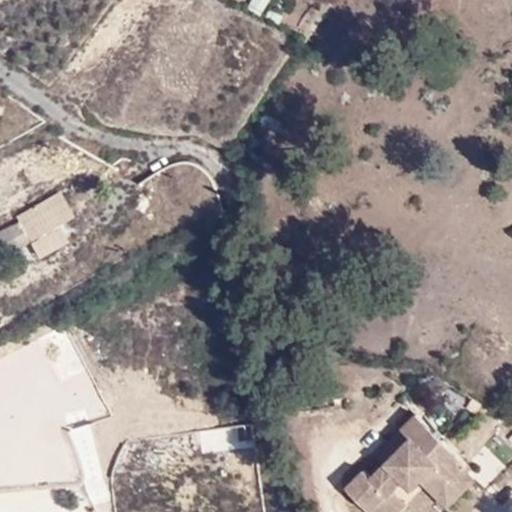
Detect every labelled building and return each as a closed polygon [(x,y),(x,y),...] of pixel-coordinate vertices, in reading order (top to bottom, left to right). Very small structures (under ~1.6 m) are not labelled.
[(261,17),(269,0),(251,0),(246,10),(261,17)] [(20,222),(30,240),(56,226),(75,216),(63,195),(18,219),(20,222)] [(10,250),(30,240),(20,222),(0,232),(10,250)] [(56,226),(30,240),(38,256),(64,242),(56,226)] [(443,499),(469,473),(458,461),(462,457),(412,407),(385,435),(393,445),(383,455),(368,470),(360,462),(341,483),(364,505),(386,483),(399,471),(409,480),(417,473),(443,499)] [(385,435),(375,446),(383,455),(393,445),(385,435)] [(386,483),(364,505),(371,511),(386,511),(400,497),(386,483)]
